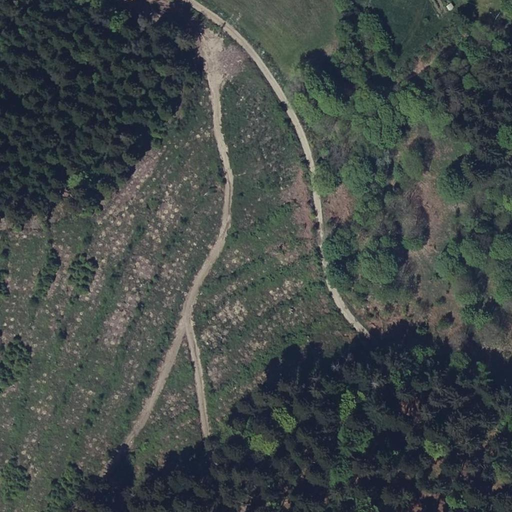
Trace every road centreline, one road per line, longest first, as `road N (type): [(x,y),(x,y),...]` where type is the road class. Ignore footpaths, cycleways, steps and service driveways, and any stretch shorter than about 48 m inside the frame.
road 1 (track): [(70,511),(157,387),(190,292),(221,236),(227,189),(199,36),(109,0)]
road 2 (track): [(247,46),(301,129),(326,276),(339,303),(381,349),(511,389)]
